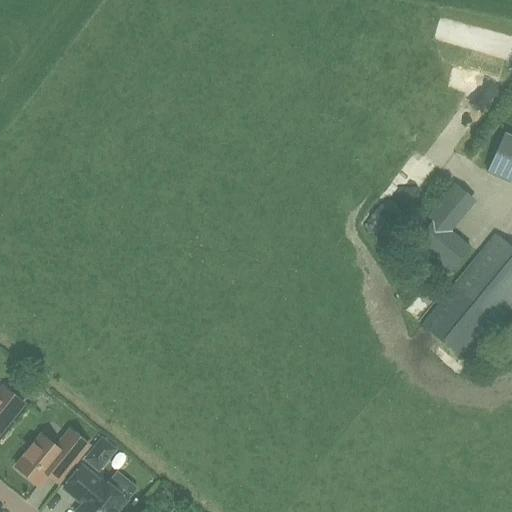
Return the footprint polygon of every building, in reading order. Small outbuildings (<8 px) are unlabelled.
[(511,138),(502,134),(487,173),(511,183),(511,138)] [(464,183),(420,235),(460,270),(479,247),(458,230),(484,200),(464,183)] [(173,209),(154,232),(175,250),(163,266),(158,272),(181,291),(211,255),(210,254),(189,237),(196,228),(173,209)] [(511,249),(495,236),(421,326),(467,364),(504,319),(511,311),(511,312),(511,249)] [(32,301),(13,325),(33,342),(43,330),(57,342),(58,343),(88,306),(65,286),(57,295),(44,311),(32,301)] [(37,368),(27,380),(35,387),(45,374),(37,368)] [(158,388),(135,416),(155,432),(162,424),(178,437),(206,402),(181,382),(179,385),(169,397),(158,388)] [(0,437),(11,424),(9,423),(24,404),(4,387),(0,391),(0,437)] [(81,409),(71,422),(82,431),(92,418),(81,409)] [(39,485),(46,477),(58,487),(74,467),(72,466),(89,445),(71,430),(56,448),(42,436),(17,467),(39,485)] [(101,437),(82,460),(99,473),(117,450),(101,437)] [(84,504),(77,511),(116,511),(127,500),(103,480),(101,482),(82,466),(64,488),(84,504)] [(306,490),(288,511),(339,511),(324,499),(322,502),(306,490)]
